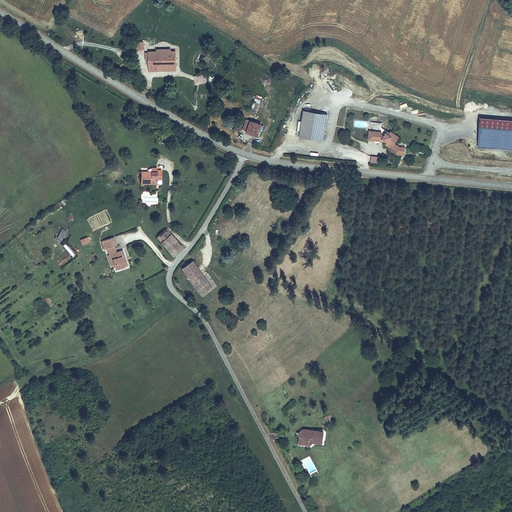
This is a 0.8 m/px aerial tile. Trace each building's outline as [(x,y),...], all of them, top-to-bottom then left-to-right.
[(165,51),(165,56),(178,56),(178,64),(184,64),(185,55),(180,55),(180,52),(165,51)] [(165,56),(158,55),(158,73),(165,74),(165,70),(178,70),(178,74),(184,75),(184,64),(178,64),(178,56),(165,56)] [(265,102),(258,99),(252,112),(258,115),(265,102)] [(331,116),(307,113),(304,138),(327,141),(331,116)] [(511,149),(511,117),(479,115),(477,147),(511,149)] [(264,128),(251,123),(247,132),(254,135),(253,137),(260,139),(264,128)] [(373,130),(372,140),(383,142),(386,141),(390,143),(389,144),(394,148),(394,151),(400,155),(408,156),(409,149),(403,148),(398,144),(403,138),(395,131),(394,133),(386,126),(385,131),(373,130)] [(370,162),(378,163),(379,156),(371,155),(370,162)] [(142,166),(141,177),(158,178),(158,173),(162,173),(162,166),(157,165),(157,168),(142,166)] [(54,238),(60,241),(68,230),(62,226),(54,238)] [(155,235),(160,241),(170,233),(166,227),(155,235)] [(115,238),(116,238),(114,228),(102,232),(104,241),(109,240),(110,246),(112,245),(116,260),(127,258),(122,242),(116,244),(115,238)] [(170,255),(181,247),(170,233),(160,241),(170,255)] [(88,236),(80,238),(82,244),(90,242),(88,236)] [(211,286),(209,284),(192,260),(181,267),(201,293),(211,286)] [(298,429),(297,434),(303,435),(303,438),(305,441),(311,437),(320,439),(323,427),(304,423),(297,428),(298,429)] [(300,461),(308,476),(317,471),(309,456),(300,461)]
